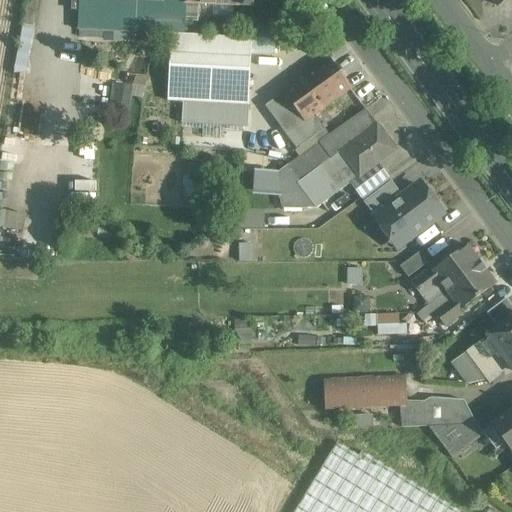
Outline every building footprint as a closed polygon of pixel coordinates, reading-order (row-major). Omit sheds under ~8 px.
[(36,0),(27,0),(23,25),(33,26),(36,0)] [(79,0),(78,31),(135,34),(135,33),(171,35),(172,23),(185,24),(187,4),(185,4),(185,0),(79,0)] [(185,0),(185,4),(187,4),(242,7),(242,8),(253,8),(253,0),(185,0)] [(274,15),(250,13),(249,39),(251,39),(273,41),(274,15)] [(203,37),(171,35),(167,102),(183,103),(199,104),(203,37)] [(249,39),(203,37),(199,104),(248,106),(249,92),(248,91),(250,61),(250,51),(251,39),(249,39)] [(273,41),(251,39),(250,51),(274,52),(279,52),(279,41),(273,41)] [(274,62),(274,52),(250,51),(250,61),(274,62)] [(326,61),(285,91),(283,92),(284,93),(285,93),(305,121),(306,123),(308,122),(307,121),(314,117),(349,91),(350,90),(349,89),(329,61),(328,60),(326,61)] [(111,83),(107,112),(129,115),(133,87),(111,83)] [(305,121),(285,93),(284,93),(265,107),(287,136),(306,123),(305,121)] [(249,106),(248,106),(199,104),(183,103),(182,124),(248,127),(249,106)] [(249,106),(248,127),(262,128),(263,107),(249,106)] [(366,112),(319,145),(288,167),(300,184),(298,185),(316,209),(358,178),(340,153),(377,126),(366,112)] [(324,130),(314,117),(307,121),(308,122),(306,123),(287,136),(297,149),(324,130)] [(377,126),(340,153),(358,178),(359,178),(395,151),(377,126)] [(288,167),(287,166),(277,174),(282,210),(306,210),(307,209),(316,209),(298,185),(300,184),(288,167)] [(415,177),(390,196),(413,228),(438,209),(415,177)] [(390,196),(367,213),(368,213),(390,244),(391,244),(413,228),(390,196)] [(0,210),(0,209),(0,227),(24,231),(27,213),(0,210)] [(390,244),(368,213),(367,213),(358,220),(380,251),(390,244)] [(433,272),(432,273),(446,292),(481,265),(467,246),(433,272)] [(420,253),(400,268),(408,278),(427,263),(420,253)] [(446,292),(445,293),(446,295),(448,294),(452,300),(460,311),(461,310),(495,284),(482,266),(446,292)] [(360,268),(345,268),(345,286),(360,286),(360,268)] [(430,268),(411,283),(428,305),(445,293),(446,292),(432,273),(433,272),(430,268)] [(445,293),(429,305),(434,313),(452,300),(448,294),(446,295),(445,293)] [(511,307),(506,299),(486,314),(498,329),(511,318),(511,307)] [(452,300),(434,313),(445,327),(463,313),(461,310),(460,311),(452,300)] [(396,314),(359,315),(359,327),(397,326),(396,314)] [(511,318),(498,329),(487,337),(465,353),(486,382),(489,384),(511,368),(511,369),(511,318)] [(465,353),(452,363),(468,385),(486,382),(465,353)] [(404,377),(324,381),(325,411),(406,407),(404,377)] [(431,399),(425,404),(427,427),(471,425),(475,423),(463,401),(431,399)] [(511,425),(505,416),(491,426),(511,453),(511,425)] [(471,425),(427,427),(451,458),(482,433),(475,423),(471,425)] [(357,456),(336,442),(293,511),(459,511),(360,451),(357,456)]
